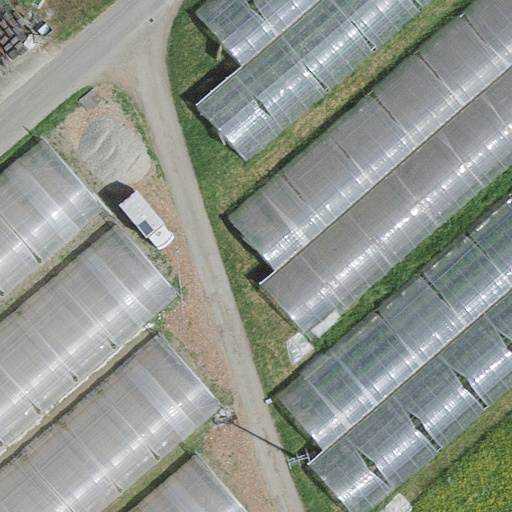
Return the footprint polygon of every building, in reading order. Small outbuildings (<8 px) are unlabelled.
[(435,0),(208,0),(194,13),(241,67),(197,105),(249,164),(435,0)] [(511,0),(478,0),(231,217),(279,271),(263,285),(315,344),(511,170),(511,0)] [(62,137),(0,186),(0,306),(120,210),(62,137)] [(511,195),(281,399),(329,453),(314,467),(353,511),(380,511),(511,395),(511,195)] [(0,511),(97,511),(230,397),(160,317),(192,290),(125,213),(0,322),(0,511)] [(260,511),(208,449),(132,511),(260,511)]
